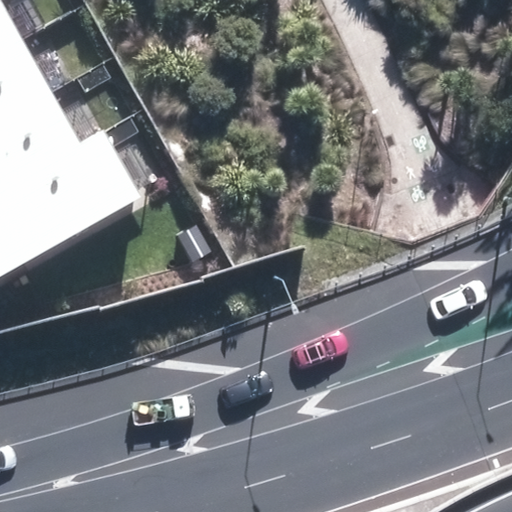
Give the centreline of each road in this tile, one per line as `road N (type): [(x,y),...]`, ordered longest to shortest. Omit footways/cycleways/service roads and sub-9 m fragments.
road 1 (motorway): [(0,459),(350,344),(511,277)]
road 2 (motorway): [(43,511),(94,506),(511,399)]
